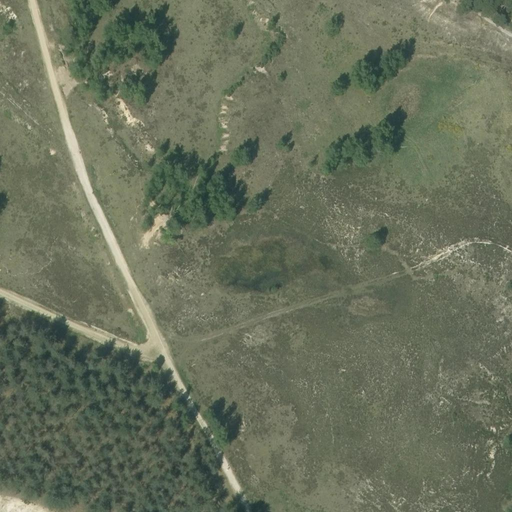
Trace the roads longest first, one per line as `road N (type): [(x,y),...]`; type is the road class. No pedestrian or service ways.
road 1 (track): [(251,511),(86,181),(33,0)]
road 2 (track): [(168,349),(113,336),(0,283)]
